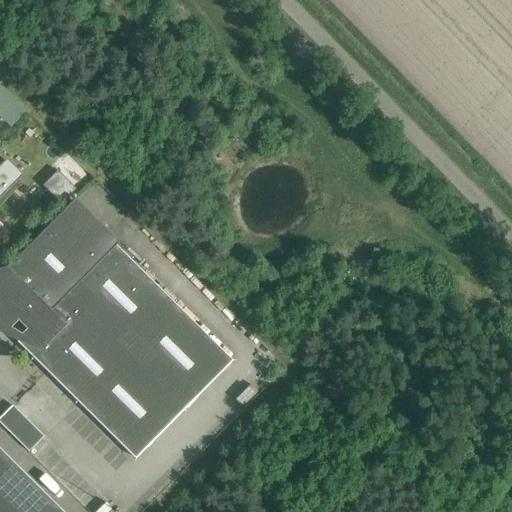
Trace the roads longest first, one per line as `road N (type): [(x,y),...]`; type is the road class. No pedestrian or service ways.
road 1 (unclassified): [(511,235),(283,0)]
road 2 (unknown): [(0,372),(115,486)]
